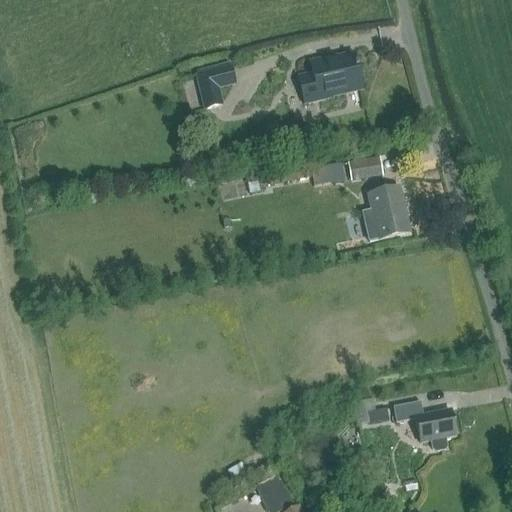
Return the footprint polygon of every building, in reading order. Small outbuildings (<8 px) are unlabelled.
[(297,79),(303,106),(329,101),(328,97),(357,91),(353,71),(356,70),(353,58),(329,62),(329,59),(308,63),(311,77),(297,79)] [(203,110),(220,106),(216,88),(233,84),(230,68),(196,76),(203,110)] [(348,110),(365,109),(363,93),(347,95),(348,110)] [(238,155),(236,144),(225,146),(227,157),(238,155)] [(225,148),(182,155),(185,173),(206,170),(207,177),(229,173),(225,148)] [(377,160),(347,166),(351,183),(381,177),(377,160)] [(340,165),(328,167),(331,185),(343,183),(340,165)] [(396,189),(366,197),(369,212),(363,213),(366,226),(372,224),(377,243),(407,235),(396,189)] [(375,412),(373,400),(351,405),(356,429),(388,422),(385,410),(375,412)] [(419,403),(391,408),(394,425),(414,421),(418,445),(428,443),(430,451),(434,454),(442,452),(445,448),(443,440),(454,438),(449,412),(421,417),(419,403)] [(248,475),(241,464),(226,473),(233,484),(248,475)] [(283,511),(293,507),(276,476),(253,489),(265,511),(283,511)]
